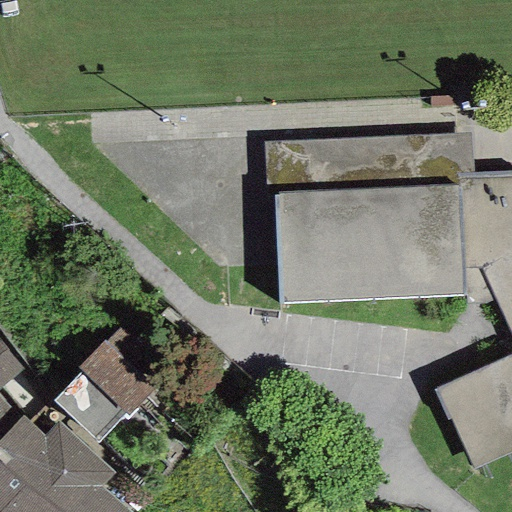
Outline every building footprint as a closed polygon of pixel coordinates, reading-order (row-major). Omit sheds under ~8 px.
[(511,172),(475,175),(475,135),(265,142),(265,195),(273,194),(277,308),(495,299),(511,336),(511,355),(440,389),(474,466),(511,450),(511,172)] [(123,417),(176,368),(127,318),(75,369),(80,374),(123,417)] [(0,386),(21,368),(0,344),(0,439),(23,413),(0,393),(0,386)] [(123,417),(80,374),(52,400),(98,442),(123,417)] [(0,511),(130,511),(145,489),(59,419),(43,432),(23,413),(0,439),(0,511)]
